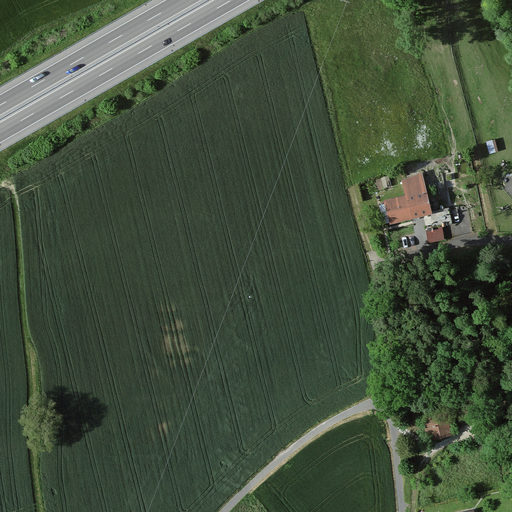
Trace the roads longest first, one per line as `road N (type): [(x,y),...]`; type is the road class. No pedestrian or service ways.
road 1 (motorway): [(0,131),(230,0)]
road 2 (residential): [(511,239),(462,242),(387,265),(381,280),(390,398)]
road 3 (motorway): [(184,0),(0,105)]
road 4 (residential): [(225,511),(307,436),(390,398)]
